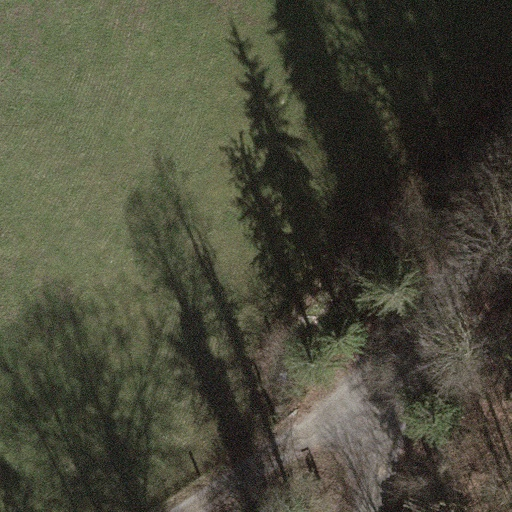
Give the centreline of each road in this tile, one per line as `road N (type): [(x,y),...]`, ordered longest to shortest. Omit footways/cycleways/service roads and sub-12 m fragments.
road 1 (track): [(444,278),(345,401),(224,511)]
road 2 (track): [(367,511),(444,278)]
